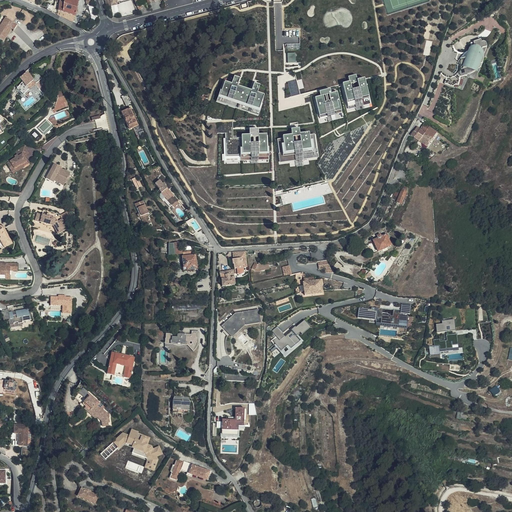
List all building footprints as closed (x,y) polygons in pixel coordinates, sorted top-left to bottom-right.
[(60,2),(59,11),(76,17),(78,0),(65,0),(65,4),(60,2)] [(58,15),(59,15),(73,21),(76,17),(59,11),(58,11),(58,15)] [(12,28),(15,24),(7,19),(5,23),(3,22),(0,27),(0,39),(4,42),(12,28)] [(452,44),(442,75),(448,77),(447,78),(445,84),(454,87),(455,85),(459,86),(461,78),(466,77),(471,75),(475,73),(478,70),(481,67),(487,47),(486,46),(487,45),(486,43),(485,41),(482,41),(481,39),(472,42),(472,46),(470,51),(466,53),(462,54),(458,53),(455,51),(453,48),(452,44)] [(36,74),(32,77),(31,78),(29,77),(28,75),(26,73),(20,78),(23,83),(19,86),(21,90),(26,86),(33,81),(35,85),(41,80),(36,74)] [(357,80),(356,75),(348,77),(350,82),(342,83),(349,109),(370,104),(364,79),(357,80)] [(254,84),(252,91),(237,86),(239,79),(234,77),(232,83),(224,80),(217,101),(258,114),(265,95),(257,93),(260,85),(254,84)] [(288,81),(291,96),(300,94),(297,79),(288,81)] [(28,90),(35,85),(33,81),(26,86),(28,90)] [(331,93),(330,89),(320,92),(321,96),(315,98),(320,118),(342,113),(337,92),(331,93)] [(132,103),(126,93),(120,97),(121,98),(119,99),(121,103),(123,102),(125,106),(127,105),(128,106),(131,105),(130,103),(132,103)] [(138,126),(130,109),(122,113),(130,129),(138,126)] [(410,136),(418,142),(419,141),(428,128),(423,124),(421,129),(424,131),(422,133),(419,130),(418,129),(416,128),(413,132),(410,136)] [(300,134),(299,128),(292,129),(293,135),(283,136),(284,138),(278,139),(279,153),(280,162),(318,157),(317,148),(316,149),(314,134),(309,135),(309,133),(300,134)] [(419,141),(418,142),(426,148),(430,143),(437,134),(428,128),(419,141)] [(226,140),(234,140),(233,129),(226,129),(226,140)] [(258,135),(258,129),(250,129),(250,135),(242,135),(242,154),(267,153),(266,134),(258,135)] [(426,148),(418,142),(416,145),(424,151),(426,148)] [(6,163),(12,173),(16,170),(14,168),(23,163),(24,166),(28,164),(23,156),(27,153),(24,147),(15,152),(17,156),(15,157),(15,158),(6,163)] [(16,170),(12,173),(12,174),(25,167),(24,166),(23,163),(14,168),(16,170)] [(70,174),(63,170),(62,173),(59,172),(61,169),(61,167),(55,163),(46,179),(54,183),(55,181),(64,186),(70,174)] [(158,190),(167,201),(173,196),(163,183),(162,184),(159,180),(155,184),(159,189),(158,190)] [(401,204),(408,188),(403,186),(397,202),(401,204)] [(173,196),(167,201),(171,206),(177,201),(173,196)] [(144,225),(152,221),(148,212),(149,212),(143,199),(135,203),(144,225)] [(388,215),(394,201),(390,199),(384,214),(388,215)] [(35,222),(53,227),(55,225),(58,230),(59,228),(62,232),(67,229),(63,223),(63,222),(63,221),(63,220),(62,220),(61,220),(60,220),(59,221),(57,221),(56,219),(51,218),(51,216),(47,215),(47,216),(45,216),(45,215),(42,214),(42,215),(37,214),(35,222)] [(55,225),(53,227),(58,235),(62,232),(59,228),(58,230),(55,225)] [(0,236),(1,239),(0,239),(0,240),(2,245),(4,247),(4,249),(12,245),(7,235),(4,229),(3,230),(1,227),(0,226),(0,236)] [(381,237),(379,238),(374,240),(379,251),(391,245),(387,235),(381,237)] [(242,267),(243,267),(247,267),(246,251),(233,252),(234,259),(241,258),(242,267)] [(197,268),(195,255),(183,257),(184,267),(187,267),(188,269),(197,268)] [(244,273),(243,267),(242,267),(241,258),(234,259),(232,259),(233,263),(234,263),(235,271),(237,271),(238,275),(243,274),(244,273)] [(328,261),(318,262),(319,269),(325,268),(325,272),(333,272),(328,261)] [(269,269),(269,266),(275,265),(274,263),(274,262),(264,263),(258,264),(257,265),(254,263),(253,265),(252,267),(252,269),(254,270),(255,269),(258,271),(269,269)] [(337,262),(333,267),(339,271),(342,265),(337,262)] [(19,264),(11,264),(11,266),(5,266),(5,264),(0,264),(0,276),(6,277),(11,277),(11,272),(19,272),(19,264)] [(282,267),(284,275),(291,274),(290,265),(282,267)] [(232,285),(235,284),(233,270),(231,270),(219,272),(220,279),(221,281),(222,286),(224,286),(232,285)] [(322,293),(321,282),(320,280),(303,282),(305,295),(322,293)] [(66,297),(58,296),(51,296),(51,305),(63,305),(63,313),(71,313),(72,297),(66,297)] [(383,314),(383,308),(372,307),(372,309),(359,308),(358,317),(377,320),(377,322),(407,326),(409,314),(411,314),(412,305),(402,304),(402,310),(393,309),(393,315),(383,314)] [(236,313),(222,326),(232,337),(246,325),(260,322),(259,309),(236,313)] [(32,321),(31,315),(29,316),(28,310),(16,312),(17,316),(13,317),(13,313),(9,314),(9,312),(2,314),(4,321),(6,321),(7,328),(15,326),(15,324),(18,324),(18,325),(24,324),(23,323),(32,321)] [(272,340),(285,356),(305,341),(300,335),(310,327),(305,319),(285,335),(278,326),(272,330),(277,336),(272,340)] [(437,326),(438,339),(444,339),(444,343),(444,348),(459,347),(458,342),(452,342),(451,325),(437,326)] [(165,334),(165,341),(170,341),(170,343),(174,343),(175,344),(176,345),(177,345),(178,345),(180,345),(181,344),(182,344),(186,344),(186,341),(190,341),(191,334),(179,334),(178,334),(177,334),(176,335),(176,337),(171,337),(172,334),(165,334)] [(190,341),(186,341),(186,344),(193,352),(195,350),(196,349),(197,348),(197,346),(198,344),(198,343),(198,341),(190,341)] [(439,346),(429,346),(430,355),(440,354),(439,346)] [(136,356),(128,355),(128,356),(119,354),(119,353),(112,352),(108,373),(113,374),(114,368),(116,368),(117,364),(117,362),(126,364),(126,365),(125,370),(133,371),(136,356)] [(131,378),(133,371),(125,370),(124,376),(131,378)] [(257,375),(222,373),(222,380),(256,382),(257,375)] [(88,394),(89,393),(87,391),(83,388),(76,396),(82,401),(83,403),(82,403),(86,407),(87,406),(97,415),(96,416),(97,416),(102,421),(102,426),(108,425),(108,422),(107,418),(108,418),(108,417),(109,417),(109,416),(109,415),(108,414),(107,413),(106,413),(105,413),(104,415),(100,412),(102,410),(96,404),(97,403),(89,396),(88,394)] [(188,409),(188,398),(185,398),(185,389),(175,389),(175,398),(173,397),(173,408),(188,409)] [(98,401),(89,393),(88,394),(89,396),(97,403),(98,401)] [(249,415),(257,415),(255,403),(249,403),(249,415)] [(97,415),(87,406),(86,407),(84,408),(95,418),(97,416),(96,416),(97,415)] [(244,426),(244,408),(235,408),(235,419),(221,419),(221,434),(237,435),(238,426),(244,426)] [(14,433),(16,433),(19,433),(19,441),(19,445),(27,445),(29,424),(15,423),(14,433)] [(132,429),(129,435),(123,433),(113,442),(119,448),(125,443),(133,445),(132,447),(135,448),(133,453),(146,458),(148,461),(145,467),(154,471),(159,460),(157,456),(163,454),(160,446),(153,448),(152,446),(148,444),(151,438),(138,433),(139,432),(132,429)] [(170,472),(171,472),(179,475),(181,470),(187,472),(193,474),(208,480),(211,472),(176,459),(174,465),(172,465),(170,472)] [(179,475),(171,472),(169,478),(177,481),(179,475)] [(95,489),(88,487),(86,480),(79,483),(82,490),(79,498),(96,505),(99,497),(93,494),(95,489)]
